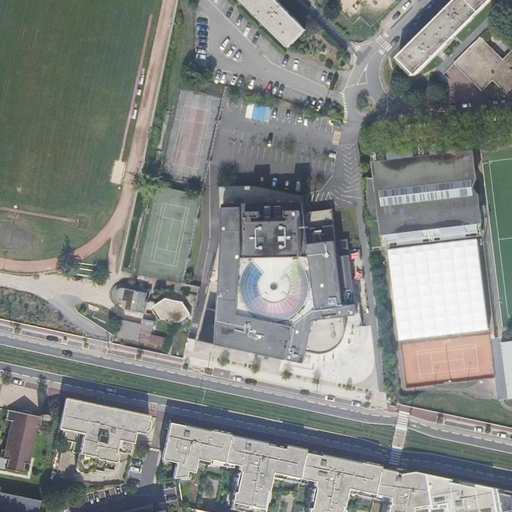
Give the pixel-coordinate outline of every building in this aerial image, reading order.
[(242,0),(286,44),(304,27),(277,0),(242,0)] [(490,0),(454,0),(399,56),(400,58),(415,72),(417,74),(490,0)] [(304,27),(286,44),(289,47),(307,29),(304,27)] [(480,38),(445,70),(444,73),(445,73),(459,60),(474,76),(481,83),(492,73),(508,89),(511,84),(511,52),(503,61),(480,38)] [(412,76),(415,72),(400,58),(397,60),(412,76)] [(249,102),(248,116),(265,118),(267,104),(249,102)] [(379,178),(362,176),(368,222),(383,217),(386,223),(388,243),(479,232),(468,141),(378,152),(380,171),(379,178)] [(305,363),(308,351),(320,353),(322,353),(325,353),(327,352),(329,352),(332,351),(334,350),(336,349),(338,347),(339,346),(341,344),(343,342),(344,340),(345,338),(346,336),(346,333),(347,331),(347,329),(346,316),(358,314),(348,239),(336,240),(332,209),(306,212),(303,195),(257,185),(219,186),(221,238),(195,340),(200,340),(305,363)] [(131,290),(125,288),(124,288),(123,288),(122,288),(121,288),(121,289),(120,289),(119,289),(119,290),(118,291),(118,292),(117,293),(117,294),(117,295),(117,296),(118,296),(118,297),(118,298),(119,298),(119,299),(120,299),(120,300),(121,300),(128,301),(126,309),(146,313),(148,305),(154,307),(162,319),(167,320),(168,322),(172,323),(174,321),(179,322),(191,314),(184,302),(166,298),(157,304),(148,302),(146,301),(147,293),(131,290)] [(142,325),(122,320),(118,336),(166,347),(168,339),(151,335),(154,321),(144,319),(142,325)] [(511,340),(501,342),(508,399),(511,398),(511,340)] [(62,417),(59,429),(84,434),(76,469),(78,472),(86,474),(89,472),(94,473),(95,470),(103,472),(103,469),(112,470),(114,464),(118,461),(119,457),(116,453),(116,452),(131,455),(135,432),(138,433),(141,415),(65,399),(62,417)] [(9,460),(7,469),(23,473),(24,468),(25,463),(30,464),(40,418),(10,411),(7,421),(13,422),(5,459),(9,460)] [(141,415),(138,433),(145,434),(145,431),(148,429),(150,422),(148,419),(149,416),(141,415)] [(177,463),(173,478),(187,476),(188,471),(195,473),(197,463),(198,459),(209,462),(210,460),(234,465),(240,466),(239,470),(241,472),(238,474),(236,485),(238,485),(236,493),(234,492),(232,502),(237,503),(236,510),(243,511),(264,511),(267,502),(265,502),(268,491),(269,491),(272,477),(273,474),(307,480),(315,482),(314,486),(316,488),(314,490),(311,501),(313,501),(312,508),(310,508),(308,511),(341,511),(343,507),(345,507),(348,493),(348,490),(382,496),(390,498),(390,502),(391,504),(389,505),(387,511),(413,511),(413,507),(429,504),(428,495),(426,483),(425,474),(401,469),(396,468),(396,471),(394,470),(383,468),(381,468),(381,465),(376,464),(321,452),(321,455),(319,454),(308,452),(306,452),(306,449),(297,447),(279,443),(276,443),(246,437),(246,439),(243,439),(233,436),(231,436),(231,433),(230,433),(203,427),(171,420),(164,450),(164,453),(162,460),(169,461),(177,463)] [(9,460),(5,459),(0,458),(0,467),(7,469),(9,460)] [(209,462),(198,459),(197,463),(209,465),(209,463),(233,468),(234,465),(210,460),(209,462)] [(307,480),(273,474),(272,477),(306,483),(307,480)] [(511,511),(511,492),(496,489),(499,511),(511,511)] [(382,496),(348,490),(348,493),(381,500),(382,496)] [(0,510),(9,511),(39,511),(42,501),(0,492),(0,510)]
